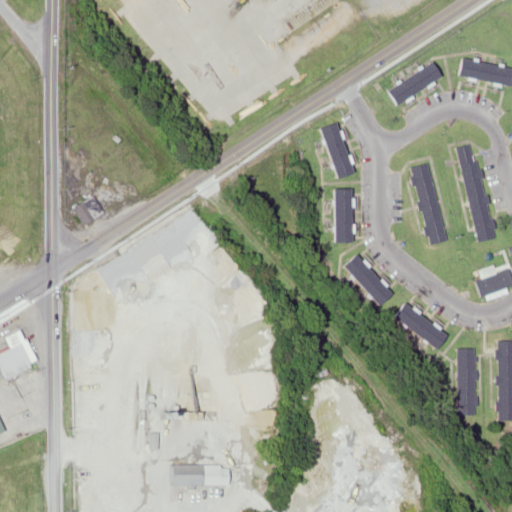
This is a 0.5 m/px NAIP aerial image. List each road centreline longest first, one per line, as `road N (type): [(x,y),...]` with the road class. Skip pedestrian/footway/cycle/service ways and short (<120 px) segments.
road 1 (primary): [(0,287),(349,82),(467,0)]
road 2 (tertiary): [(54,261),(51,0)]
road 3 (residential): [(57,511),(54,261)]
